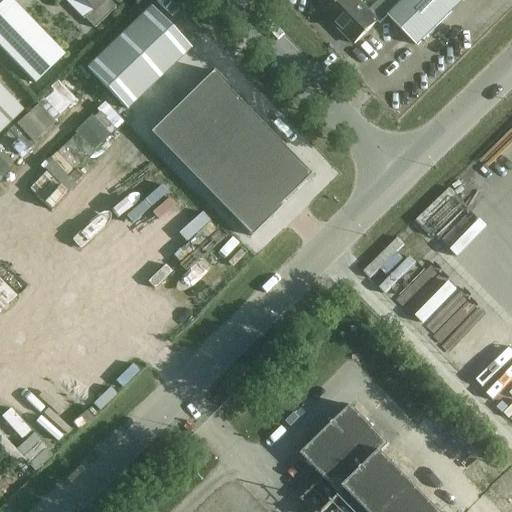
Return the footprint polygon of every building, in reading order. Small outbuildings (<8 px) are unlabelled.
[(0,48),(33,83),(63,55),(9,0),(3,0),(0,3),(0,48)] [(83,0),(93,9),(84,18),(94,28),(115,7),(107,0),(83,0)] [(354,44),(377,22),(355,0),(335,0),(323,12),(354,44)] [(403,0),(387,16),(416,46),(463,0),(403,0)] [(107,48),(86,69),(126,110),(147,89),(168,69),(190,48),(150,7),(128,28),(107,48)] [(212,71),(149,133),(250,237),(313,175),(212,71)] [(0,89),(0,132),(22,111),(19,109),(28,100),(11,84),(3,92),(0,89)] [(439,511),(381,452),(389,445),(351,405),(301,454),(322,476),(339,494),(344,489),(366,511),(439,511)]
